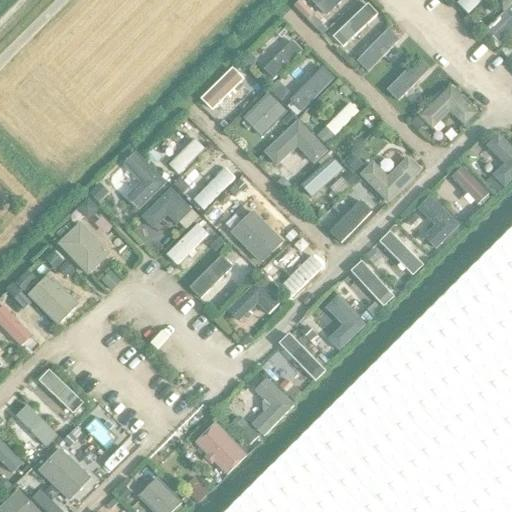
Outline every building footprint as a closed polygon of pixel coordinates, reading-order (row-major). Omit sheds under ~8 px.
[(308,0),(326,18),(344,0),(308,0)] [(482,0),(465,0),(463,2),(472,11),(482,0)] [(333,39),(342,49),(377,16),(368,6),(333,39)] [(502,45),(511,34),(511,17),(493,36),(502,45)] [(386,35),(359,62),(368,70),(395,44),(386,35)] [(274,80),(299,54),(291,46),(265,71),(274,80)] [(390,91),(399,99),(421,77),(412,68),(390,91)] [(240,83),(232,75),(206,101),(214,109),(240,83)] [(329,84),(320,76),(293,103),(301,112),(329,84)] [(450,114),(464,128),(477,115),(450,88),(419,118),(432,132),(450,114)] [(262,140),(287,115),(268,96),(243,121),(262,140)] [(335,137),(358,114),(350,105),(326,129),(335,137)] [(342,164),(384,123),(368,107),(327,149),(342,164)] [(277,171),(295,151),(311,167),(327,151),(297,122),(263,157),(277,171)] [(511,180),(511,149),(496,134),(482,149),(501,165),(489,177),(503,189),(511,180)] [(170,166),(179,175),(204,150),(195,141),(170,166)] [(122,169),(140,185),(125,201),(136,214),(166,187),(135,155),(122,169)] [(420,169),(405,157),(386,178),(373,165),(358,179),(386,204),(420,169)] [(301,187),(312,200),(343,172),(332,159),(301,187)] [(477,207),(489,196),(462,168),(451,180),(477,207)] [(225,170),(193,201),(203,212),(235,180),(225,170)] [(191,213),(171,192),(142,220),(152,232),(166,218),(175,228),(191,213)] [(358,202),(349,194),(323,220),(332,228),(358,202)] [(424,239),(436,251),(460,227),(430,198),(417,211),(434,228),(424,239)] [(230,235),(260,266),(283,244),(253,213),(230,235)] [(80,224),(57,246),(88,278),(111,255),(80,224)] [(208,236),(197,226),(166,257),(177,267),(208,236)] [(511,511),(511,227),(309,429),(387,511),(511,511)] [(413,278),(423,268),(390,235),(380,245),(413,278)] [(281,289),(291,299),(322,268),(312,258),(281,289)] [(203,294),(228,269),(220,261),(195,286),(203,294)] [(351,274),(383,309),(394,299),(361,264),(351,274)] [(79,306),(49,276),(28,298),(58,328),(79,306)] [(278,305),(257,283),(225,314),(237,325),(256,308),(266,318),(278,305)] [(365,327),(334,296),(324,311),(340,325),(323,344),(337,357),(365,327)] [(32,338),(4,308),(0,310),(0,326),(21,348),(32,338)] [(278,348),(314,384),(325,374),(289,337),(278,348)] [(39,382),(73,415),(83,404),(48,372),(39,382)] [(294,407),(266,378),(254,390),(269,405),(250,424),(263,438),(294,407)] [(46,449),(58,438),(27,407),(16,418),(46,449)] [(195,445),(227,477),(247,457),(215,425),(195,445)] [(387,511),(309,429),(225,511),(387,511)] [(23,465),(0,442),(0,462),(13,475),(23,465)] [(69,502),(91,479),(60,450),(38,473),(69,502)] [(138,499),(151,511),(174,511),(182,505),(158,480),(138,499)] [(0,510),(0,511),(37,511),(19,492),(0,510)]
